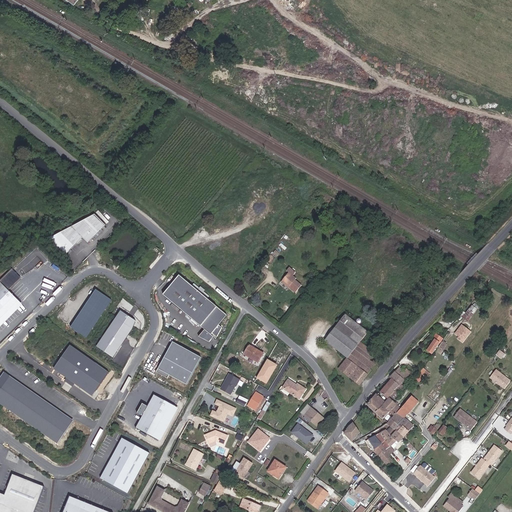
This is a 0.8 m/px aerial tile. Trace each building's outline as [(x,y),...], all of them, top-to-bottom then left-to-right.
[(91,243),(109,224),(108,223),(100,215),(60,232),(55,237),(59,245),(68,254),(79,244),(80,243),(86,237),(91,243)] [(300,284),(294,279),(290,275),(291,273),(294,269),(288,264),(285,268),(288,271),(282,278),(288,283),(286,285),(294,291),(300,284)] [(458,276),(461,273),(463,266),(459,264),(457,266),(453,273),(458,276)] [(27,272),(22,267),(20,270),(16,267),(15,269),(22,276),(27,272)] [(0,322),(20,303),(8,290),(21,278),(12,269),(0,281),(0,322)] [(227,319),(177,278),(161,298),(202,332),(197,339),(207,344),(211,340),(214,342),(222,332),(219,329),(227,319)] [(96,290),(71,328),(86,338),(112,300),(96,290)] [(464,317),(468,321),(475,312),(471,309),(464,317)] [(133,329),(136,321),(121,311),(116,318),(133,329)] [(355,339),(360,344),(370,334),(347,315),(326,341),(342,354),(353,341),(355,339)] [(113,358),(133,329),(116,318),(97,347),(113,358)] [(460,338),(465,342),(472,332),(463,325),(457,334),(461,337),(460,338)] [(430,352),(434,355),(445,340),(439,336),(435,342),(437,343),(430,352)] [(372,363),(370,360),(374,354),(366,348),(370,343),(367,341),(362,345),(360,344),(359,345),(353,341),(342,354),(348,359),(340,370),(359,385),(376,363),(374,361),(372,363)] [(173,342),(159,366),(160,366),(156,372),(167,378),(169,375),(187,385),(202,358),(173,342)] [(54,369),(92,396),(109,373),(71,345),(54,369)] [(248,358),(256,362),(261,354),(252,349),(248,358)] [(256,362),(262,364),(266,356),(261,354),(256,362)] [(260,378),(271,384),(281,364),(271,359),(260,378)] [(407,380),(410,376),(404,371),(402,369),(398,373),(400,375),(407,380)] [(496,370),(490,378),(505,389),(511,381),(496,370)] [(72,423),(8,378),(3,375),(0,379),(0,403),(57,444),(72,423)] [(390,386),(397,392),(407,380),(400,375),(390,386)] [(240,391),(244,383),(233,377),(229,384),(228,384),(224,392),(235,398),(239,390),(240,391)] [(294,386),(288,381),(287,382),(285,384),(282,388),(297,401),(305,392),(297,386),(295,388),(294,387),(294,386)] [(396,400),(400,395),(397,392),(390,386),(383,394),(390,399),(391,399),(393,401),(395,399),(396,400)] [(399,412),(403,408),(397,404),(393,401),(391,404),(378,395),(376,393),(367,405),(385,420),(390,414),(395,417),(399,412)] [(264,398),(257,394),(249,408),(256,412),(257,410),(263,400),(264,398)] [(399,412),(402,414),(414,401),(416,403),(420,399),(415,394),(403,408),(399,412)] [(160,440),(178,407),(155,395),(137,428),(160,440)] [(241,395),(237,402),(246,406),(250,399),(241,395)] [(266,402),(263,400),(257,410),(260,412),(266,402)] [(227,420),(229,417),(234,419),(237,412),(217,404),(216,408),(220,410),(218,416),(214,414),(211,419),(222,424),(224,419),(227,420)] [(318,418),(313,414),(314,413),(307,406),(300,414),(316,429),(323,421),(319,417),(318,418)] [(461,409),(455,416),(472,430),(478,422),(461,409)] [(389,425),(393,428),(403,416),(402,414),(399,412),(395,417),(389,425)] [(408,421),(403,416),(393,428),(397,433),(398,433),(403,427),(408,421)] [(403,427),(408,432),(414,426),(408,421),(403,427)] [(315,437),(300,426),(294,434),(309,445),(315,437)] [(353,442),(359,435),(353,427),(349,428),(344,434),(353,442)] [(403,438),(408,432),(403,427),(398,433),(403,438)] [(249,441),(261,452),(273,439),(260,428),(249,441)] [(430,440),(433,436),(437,431),(435,429),(433,431),(431,430),(430,432),(428,430),(424,436),(430,440)] [(392,447),(397,442),(392,438),(386,431),(381,434),(392,447)] [(397,442),(398,444),(403,438),(398,433),(397,433),(392,438),(397,442)] [(387,452),(392,447),(381,434),(375,437),(386,451),(387,452)] [(216,445),(225,449),(229,440),(215,435),(214,437),(211,437),(205,440),(209,448),(216,445)] [(370,440),(377,449),(379,447),(383,453),(386,451),(375,437),(370,440)] [(128,494),(150,453),(123,438),(100,478),(128,494)] [(484,455),(473,470),(481,475),(492,460),(493,462),(504,447),(496,441),(485,456),(484,455)] [(377,449),(374,451),(378,457),(380,456),(383,453),(379,447),(377,449)] [(395,451),(392,447),(387,452),(390,456),(395,451)] [(188,467),(198,472),(207,456),(197,451),(188,467)] [(383,453),(380,456),(389,468),(395,463),(390,456),(387,452),(386,451),(383,453)] [(248,478),(256,463),(247,458),(239,473),(248,478)] [(351,480),(357,472),(343,461),(337,470),(351,480)] [(269,472),(280,479),(286,469),(275,462),(269,472)] [(421,466),(414,475),(422,481),(422,480),(424,481),(423,482),(429,487),(436,478),(421,466)] [(0,511),(34,511),(45,487),(13,474),(5,493),(5,495),(0,492),(0,511)] [(224,479),(218,476),(213,484),(219,487),(224,479)] [(363,478),(355,488),(367,497),(375,488),(368,483),(367,483),(366,482),(366,481),(363,478)] [(229,490),(232,484),(225,480),(222,487),(229,490)] [(201,493),(208,496),(213,485),(205,482),(201,493)] [(320,507),(330,492),(319,485),(313,493),(315,494),(310,501),(320,507)] [(163,491),(157,488),(148,505),(161,511),(189,511),(192,507),(186,504),(182,511),(177,511),(162,502),(159,499),(163,491)] [(476,499),(480,494),(476,490),(473,489),(469,494),(476,499)] [(461,506),(456,502),(459,499),(452,493),(449,497),(451,498),(445,506),(453,511),(452,511),(460,511),(464,508),(461,506)] [(259,511),(263,503),(246,495),(242,504),(259,511)] [(107,511),(69,498),(63,511),(107,511)] [(393,511),(396,508),(388,502),(383,509),(384,510),(383,511),(379,508),(375,511),(393,511)]
